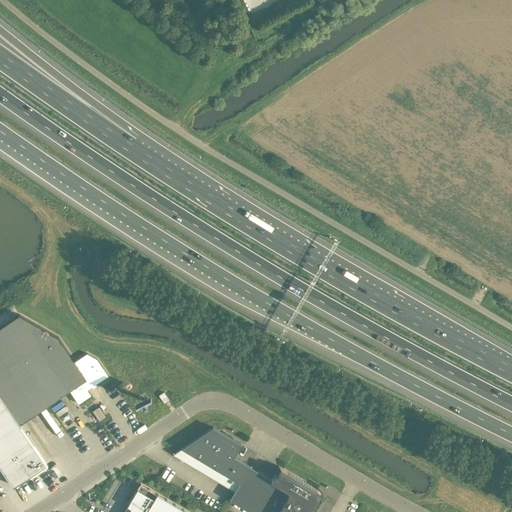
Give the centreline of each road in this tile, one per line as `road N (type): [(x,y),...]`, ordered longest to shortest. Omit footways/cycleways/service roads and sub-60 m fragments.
road 1 (unclassified): [(511,327),(218,156),(1,0)]
road 2 (motorway): [(0,96),(195,226),(511,404)]
road 3 (motorway): [(0,133),(312,330),(511,434)]
road 4 (motorway): [(511,370),(130,148)]
road 5 (unclassified): [(416,511),(214,400),(53,503)]
road 6 (motorway): [(130,148),(0,30)]
road 7 (motorway): [(130,148),(0,58)]
